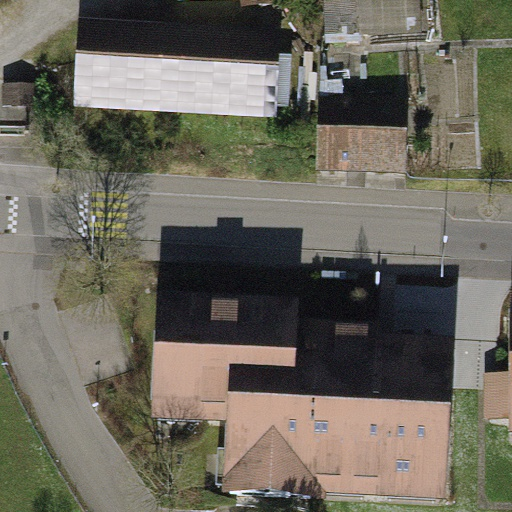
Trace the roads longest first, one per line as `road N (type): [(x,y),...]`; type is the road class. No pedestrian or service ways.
road 1 (unclassified): [(511,239),(0,214)]
road 2 (residential): [(0,214),(1,247),(38,355),(126,511)]
